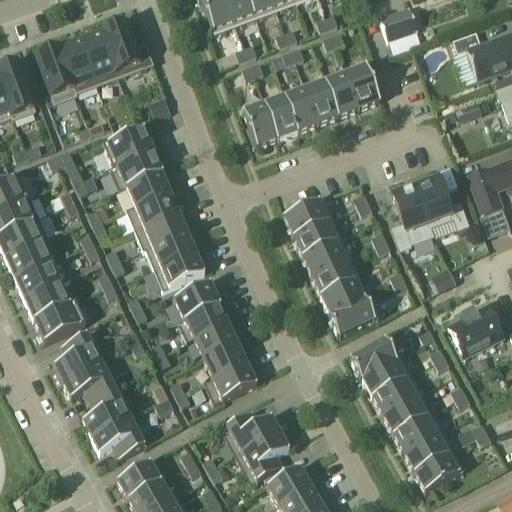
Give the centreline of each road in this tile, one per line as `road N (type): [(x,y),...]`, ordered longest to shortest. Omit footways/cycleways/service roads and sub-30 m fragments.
road 1 (residential): [(224,209),(299,377),(377,511)]
road 2 (residential): [(224,209),(407,138),(384,75)]
road 3 (residential): [(148,0),(224,209)]
road 4 (residential): [(0,340),(87,511)]
